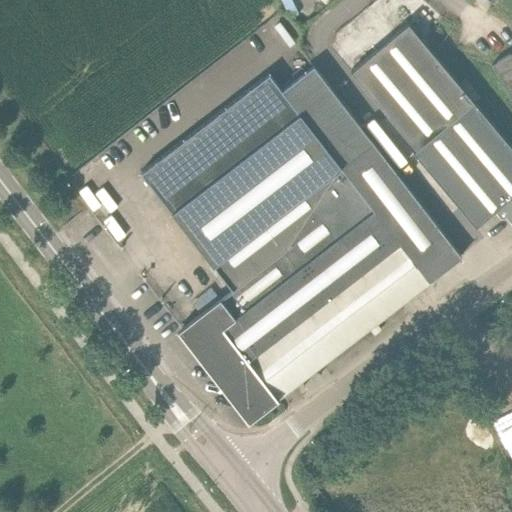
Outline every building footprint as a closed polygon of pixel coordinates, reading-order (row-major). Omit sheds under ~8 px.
[(499,207),(500,208),(499,211),(501,214),(505,214),(508,217),(511,214),(511,147),(473,101),(408,22),(350,71),(415,149),(412,151),(475,227),(499,207)] [(511,52),(492,65),(511,99),(511,52)] [(461,257),(313,66),(282,90),(300,113),(172,211),(232,290),(221,299),(220,298),(178,331),(249,422),(278,399),(278,398),(369,327),(461,257)] [(300,113),(282,90),(268,72),(140,170),(172,211),(300,113)] [(318,489),(310,495),(322,511),(323,511),(331,507),(318,489)]
